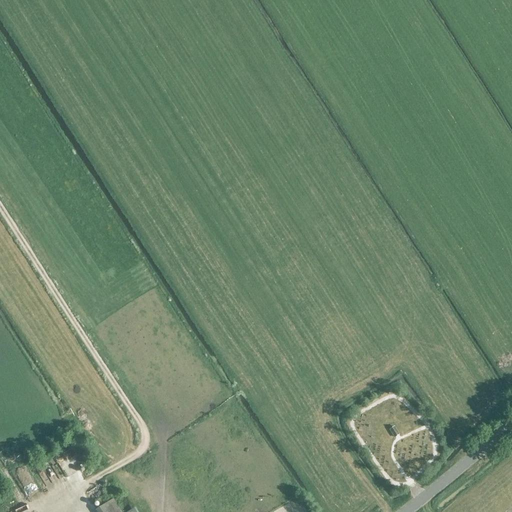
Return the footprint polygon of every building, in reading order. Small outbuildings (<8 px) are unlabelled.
[(394,427),(390,430),(394,438),(399,435),(394,427)] [(53,456),(58,466),(76,456),(71,447),(53,456)] [(50,463),(36,467),(39,478),(53,474),(50,463)] [(84,467),(81,469),(77,463),(70,467),(74,473),(77,472),(82,479),(89,475),(84,467)] [(50,490),(44,501),(50,504),(56,493),(50,490)] [(121,511),(113,499),(104,505),(94,511),(121,511)]
